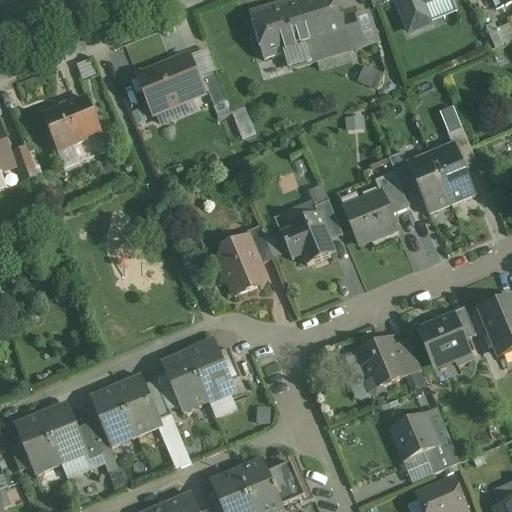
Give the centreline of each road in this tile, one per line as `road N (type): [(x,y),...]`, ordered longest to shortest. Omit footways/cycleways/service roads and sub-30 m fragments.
road 1 (residential): [(285,351),(511,254)]
road 2 (residential): [(60,388),(214,324),(242,326),(285,351)]
road 3 (residential): [(304,427),(96,511)]
road 4 (unclassified): [(0,77),(192,0)]
